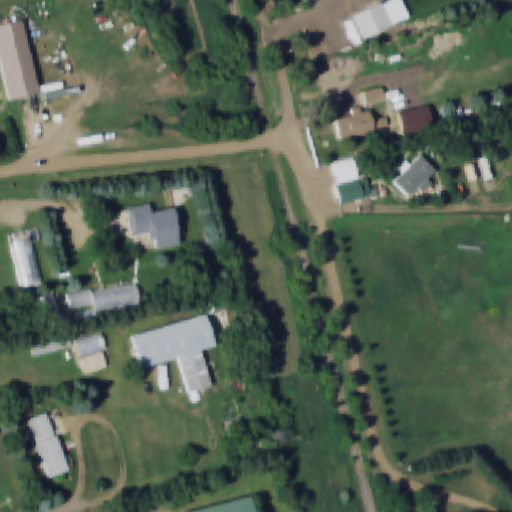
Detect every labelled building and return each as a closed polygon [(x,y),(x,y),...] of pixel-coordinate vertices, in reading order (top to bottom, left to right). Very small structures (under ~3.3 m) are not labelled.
[(391,26),(379,2),(349,16),(361,40),(391,26)] [(384,101),(381,87),(361,92),(364,106),(384,101)] [(369,110),(334,118),(339,139),(388,128),(385,118),(371,121),(369,110)] [(413,190),(419,196),(432,183),(426,177),(433,170),(417,153),(389,179),(406,197),(413,190)] [(338,204),(370,198),(365,177),(356,179),(352,159),(329,164),(338,204)] [(173,210),(152,214),(151,204),(125,209),(130,235),(143,233),(145,242),(155,240),(156,250),(179,246),(173,210)] [(16,242),(26,278),(41,274),(31,238),(16,242)] [(94,291),(93,288),(68,293),(71,309),(98,303),(100,314),(132,307),(128,284),(94,291)] [(131,334),(140,368),(180,358),(190,400),(200,397),(199,390),(211,387),(202,349),(238,340),(231,310),(131,334)] [(75,341),(84,374),(111,366),(102,334),(75,341)] [(46,478),(68,471),(49,412),(27,420),(46,478)] [(183,511),(252,511),(249,497),(183,511)]
